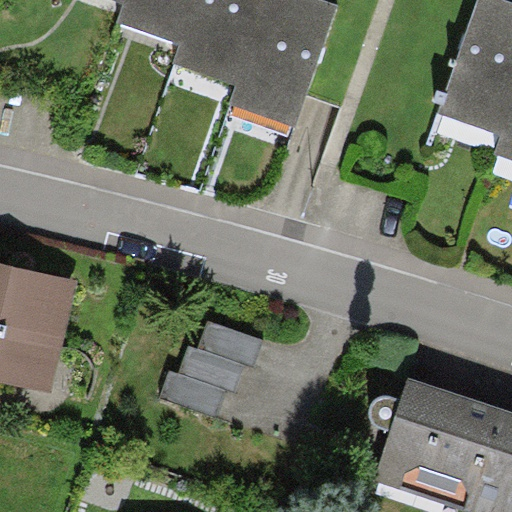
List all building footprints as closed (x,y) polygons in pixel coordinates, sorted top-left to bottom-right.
[(124,0),(128,1),(121,24),(181,44),(175,61),(240,82),(232,106),(294,126),(334,5),(317,0),(124,0)] [(511,5),(495,0),(477,0),(437,120),(498,140),(492,159),(511,165),(511,5)] [(0,268),(0,379),(52,392),(76,286),(0,268)] [(258,341),(203,323),(194,352),(184,349),(175,378),(163,374),(154,402),(210,420),(219,392),(230,396),(239,370),(248,373),(258,341)] [(511,511),(511,411),(452,393),(411,379),(402,402),(392,399),(384,399),(377,402),(373,406),(371,410),(371,416),(372,420),(375,425),(382,430),(392,433),(377,478),(481,511),(511,511)]
